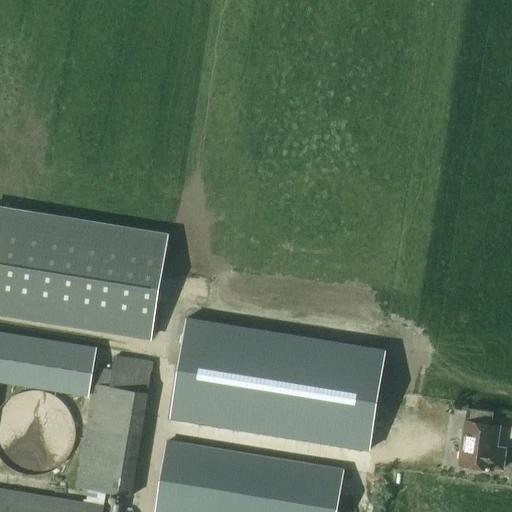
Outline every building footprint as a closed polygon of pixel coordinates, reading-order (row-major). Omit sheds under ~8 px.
[(0,312),(152,337),(168,237),(0,209),(0,312)] [(171,420),(369,454),(385,352),(189,318),(171,420)] [(0,331),(0,382),(89,397),(97,347),(0,331)] [(100,368),(97,385),(93,384),(76,487),(131,496),(149,393),(153,362),(114,356),(112,370),(100,368)] [(505,449),(496,447),(499,426),(493,425),(494,412),(467,408),(465,421),(459,465),(493,470),(494,467),(502,468),(505,449)] [(336,511),(339,496),(342,470),(275,458),(270,485),(267,484),(271,457),(248,453),(167,440),(154,511),(336,511)] [(0,511),(103,511),(104,505),(0,487),(0,511)]
